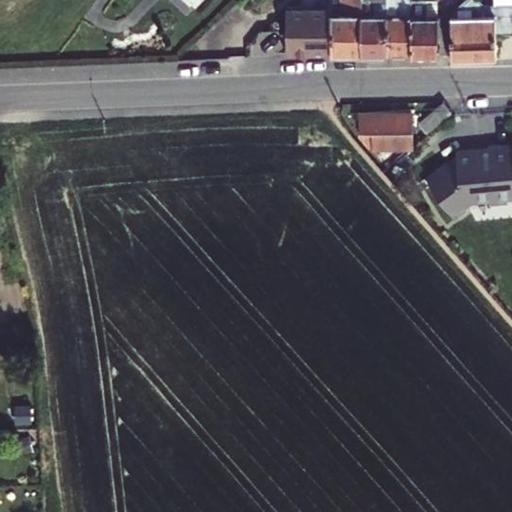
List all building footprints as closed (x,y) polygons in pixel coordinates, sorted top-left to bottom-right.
[(343,0),(343,10),(330,10),(330,5),(329,5),(329,24),(316,24),(315,51),(361,51),(361,0),(343,0)] [(361,0),(361,51),(386,51),(386,0),(361,0)] [(386,0),(386,51),(411,51),(411,0),(386,0)] [(411,0),(411,51),(450,51),(449,14),(436,14),(435,0),(411,0)] [(449,14),(450,51),(450,57),(495,55),(494,29),(511,29),(511,0),(492,0),(492,3),(483,3),(480,0),(460,0),(449,10),(449,14)] [(329,24),(329,5),(284,4),(286,51),(315,51),(316,24),(329,24)] [(418,120),(426,130),(440,118),(449,110),(440,101),(418,120)] [(358,113),(358,121),(355,124),(375,147),(407,146),(411,143),(411,112),(358,113)] [(504,199),(511,198),(511,153),(511,147),(487,149),(487,156),(472,157),(471,150),(454,151),(455,157),(453,157),(423,176),(448,217),(463,208),(461,205),(466,203),(486,201),(487,204),(504,203),(504,199)]
